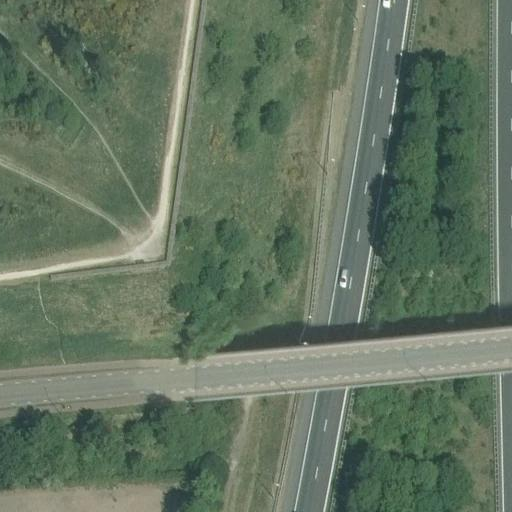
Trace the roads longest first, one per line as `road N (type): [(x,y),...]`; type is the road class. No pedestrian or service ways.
road 1 (motorway): [(391,0),(306,511)]
road 2 (tertiary): [(0,396),(511,346)]
road 3 (motorway): [(511,273),(510,0)]
